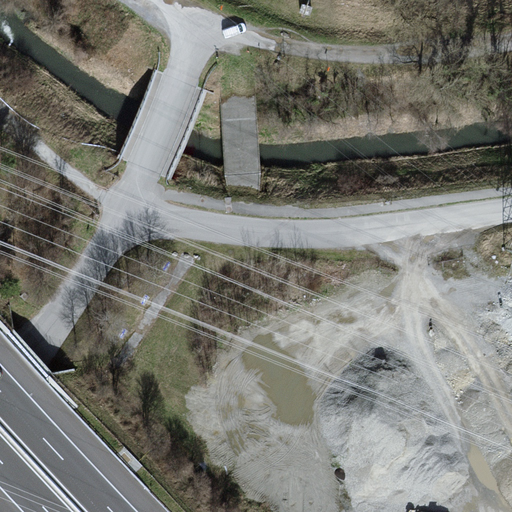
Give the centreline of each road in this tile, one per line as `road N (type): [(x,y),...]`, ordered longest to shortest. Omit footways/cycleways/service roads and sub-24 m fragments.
road 1 (unclassified): [(124,209),(287,232),(511,209)]
road 2 (track): [(203,25),(366,55),(434,55),(511,40)]
road 3 (unclassified): [(0,392),(34,353),(124,209)]
road 4 (unclassified): [(124,209),(203,25)]
road 5 (motorway): [(113,511),(0,389)]
road 6 (track): [(0,123),(124,209)]
